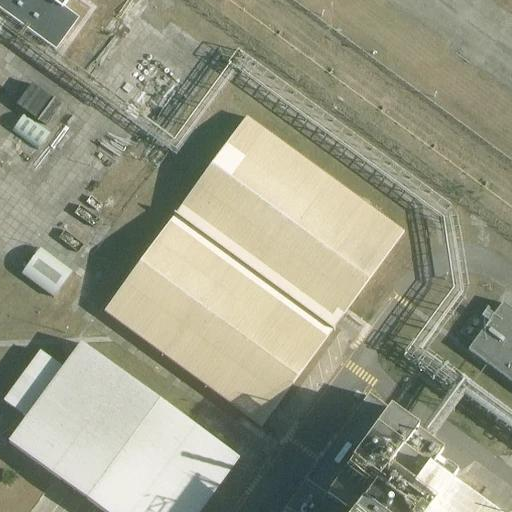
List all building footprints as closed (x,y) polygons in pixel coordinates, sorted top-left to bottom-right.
[(0,0),(0,11),(55,51),(78,19),(51,0),(0,0)] [(45,127),(61,104),(32,85),(17,107),(45,127)] [(37,152),(49,134),(23,116),(11,134),(37,152)] [(173,215),(329,327),(397,232),(241,121),(173,215)] [(37,152),(11,134),(0,149),(0,153),(24,171),(37,152)] [(87,253),(106,226),(67,198),(48,225),(87,253)] [(260,424),(327,330),(171,218),(103,313),(260,424)] [(18,263),(31,243),(22,237),(9,257),(18,263)] [(20,278),(52,302),(71,275),(39,252),(20,278)] [(511,383),(511,314),(498,305),(465,350),(511,383)] [(196,511),(234,460),(78,348),(60,373),(38,356),(5,402),(28,418),(10,443),(107,511),(196,511)] [(365,394),(280,511),(475,511),(428,478),(446,452),(365,394)]
